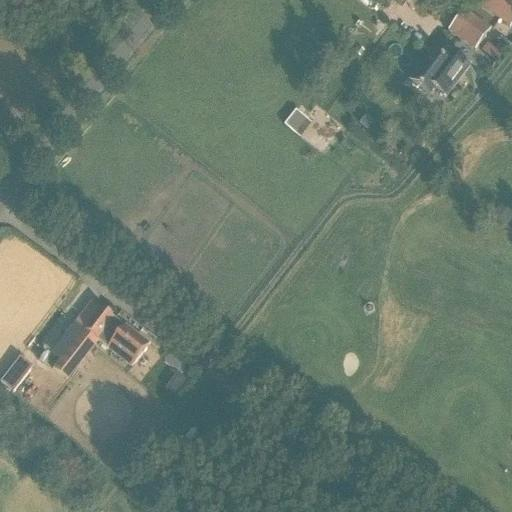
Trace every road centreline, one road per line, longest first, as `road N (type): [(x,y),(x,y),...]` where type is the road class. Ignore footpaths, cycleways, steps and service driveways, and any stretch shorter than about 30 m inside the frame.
road 1 (track): [(96,511),(336,203),(393,192),(511,57)]
road 2 (tertiary): [(0,186),(155,0)]
